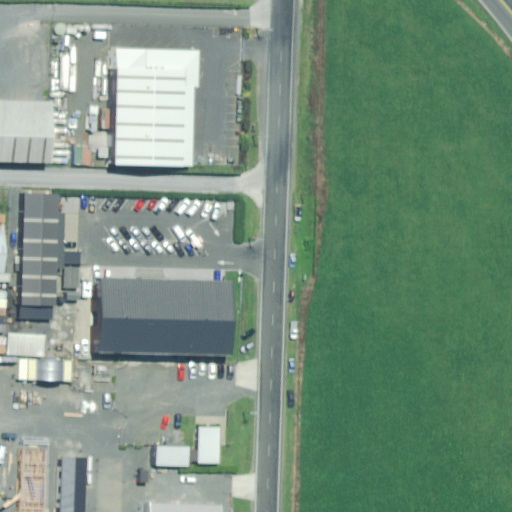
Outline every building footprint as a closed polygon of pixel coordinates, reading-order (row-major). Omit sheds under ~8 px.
[(177,52),(93,48),(88,152),(172,157),(177,52)] [(27,91),(0,89),(0,157),(24,158),(27,91)] [(56,191),(22,189),(15,300),(49,303),(56,191)] [(9,221),(0,220),(0,271),(6,272),(9,221)] [(81,269),(67,269),(66,288),(66,300),(80,300),(81,269)] [(140,338),(140,353),(159,353),(160,339),(187,340),(189,296),(152,295),(151,305),(87,303),(86,332),(119,333),(119,337),(140,338)] [(37,363),(0,362),(0,386),(36,388),(37,363)] [(216,425),(197,424),(196,446),(189,451),(187,446),(155,445),(154,462),(183,463),(183,455),(197,455),(197,461),(215,462),(216,425)] [(125,452),(126,439),(106,438),(103,492),(85,492),(84,511),(107,511),(108,508),(114,508),(113,511),(140,511),(141,504),(135,504),(138,452),(125,452)] [(33,464),(20,463),(19,472),(32,474),(33,464)] [(13,467),(0,467),(0,479),(12,480),(13,467)]
